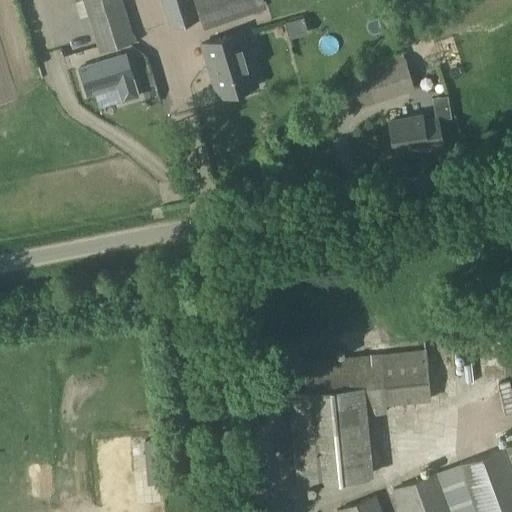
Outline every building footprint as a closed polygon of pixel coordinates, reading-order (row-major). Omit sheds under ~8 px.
[(84,0),(100,49),(135,38),(123,0),(84,0)] [(165,0),(173,21),(201,12),(203,16),(250,0),(165,0)] [(282,19),(285,31),(301,27),(298,16),(282,19)] [(218,96),(257,84),(241,32),(202,43),(218,96)] [(343,109),(415,86),(405,53),(332,76),(343,109)] [(123,54),(75,68),(84,94),(110,85),(114,99),(135,92),(123,54)] [(139,70),(151,66),(147,54),(135,58),(139,70)] [(423,118),(422,114),(389,119),(394,151),(427,146),(427,144),(444,141),(441,115),(423,118)] [(336,326),(337,338),(377,337),(376,325),(336,326)] [(298,482),(373,476),(368,410),(388,409),(387,401),(431,397),(427,350),(306,360),(309,392),(290,393),(298,482)] [(285,440),(255,444),(261,485),(291,481),(285,440)] [(476,511),(511,511),(511,441),(457,462),(476,511)] [(401,511),(450,511),(435,471),(392,487),(401,511)] [(337,511),(379,511),(373,495),(336,509),(337,511)]
